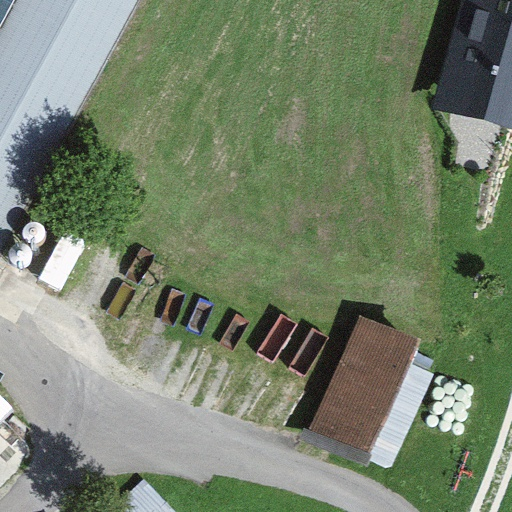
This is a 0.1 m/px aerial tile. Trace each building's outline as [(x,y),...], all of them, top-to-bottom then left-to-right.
[(0,0),(0,42),(23,0),(0,0)] [(147,0),(23,0),(0,42),(0,259),(3,262),(147,0)] [(152,322),(286,33),(213,0),(211,0),(78,288),(152,322)] [(511,0),(474,0),(450,99),(511,113),(511,0)] [(378,464),(426,346),(362,321),(315,439),(378,464)] [(172,511),(140,488),(121,511),(172,511)]
